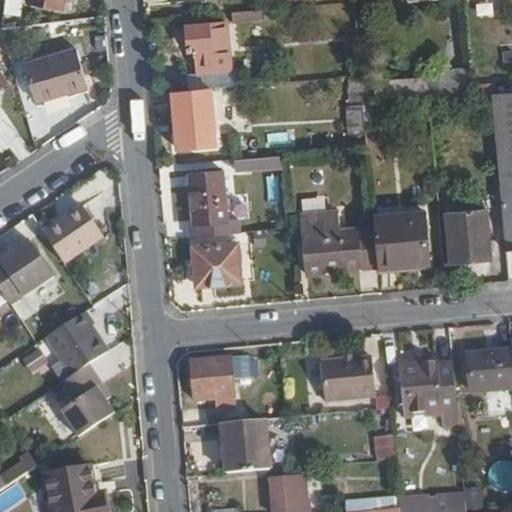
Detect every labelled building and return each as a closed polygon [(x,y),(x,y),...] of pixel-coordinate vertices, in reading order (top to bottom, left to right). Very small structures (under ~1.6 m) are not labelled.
[(63,12),(64,0),(29,0),(29,6),(63,12)] [(229,67),(225,20),(186,23),(189,46),(193,46),(195,69),(229,67)] [(66,22),(47,23),(48,38),(67,37),(66,22)] [(90,88),(80,51),(27,64),(37,102),(90,88)] [(0,89),(8,85),(0,72),(0,89)] [(430,92),(429,74),(398,77),(398,75),(372,77),(374,96),(430,92)] [(217,143),(211,85),(170,89),(176,147),(217,143)] [(511,91),(492,93),(506,247),(511,246),(511,91)] [(345,106),(346,133),(362,133),(362,105),(345,106)] [(430,181),(428,148),(412,149),(414,182),(430,181)] [(226,220),(222,170),(188,172),(193,224),(189,224),(190,237),(239,233),(237,220),(226,220)] [(63,261),(103,234),(81,202),(42,229),(63,261)] [(490,260),(486,207),(446,210),(451,263),(490,260)] [(427,260),(423,208),(373,212),(375,231),(378,264),(427,260)] [(378,264),(375,231),(358,232),(358,237),(339,239),(337,214),(300,217),(304,270),(323,269),(323,265),(361,261),(361,265),(378,264)] [(0,291),(4,297),(44,268),(26,242),(0,259),(0,291)] [(241,282),(238,242),(193,245),(196,285),(241,282)] [(14,304),(22,319),(38,311),(30,296),(14,304)] [(105,353),(89,328),(92,325),(84,313),(44,339),(69,377),(87,365),(105,353)] [(511,349),(453,354),(454,360),(457,392),(511,387),(511,349)] [(39,350),(22,359),(30,374),(47,365),(39,350)] [(247,375),(245,354),(192,358),(195,399),(225,397),(225,406),(235,406),(233,376),(247,375)] [(377,394),(374,355),(325,359),(328,397),(377,394)] [(457,392),(454,360),(438,361),(439,355),(400,358),(406,414),(443,410),(444,426),(460,424),(457,392)] [(113,414),(95,390),(101,385),(87,365),(69,377),(50,390),(64,409),(58,413),(76,439),(113,414)] [(393,430),(390,405),(374,407),(375,430),(393,430)] [(269,468),(264,417),(223,421),(227,472),(269,468)] [(377,461),(395,457),(390,434),(372,438),(377,461)] [(105,511),(101,482),(93,483),(90,465),(41,474),(48,511),(105,511)] [(299,508),(296,470),(271,472),(274,510),(299,508)]
